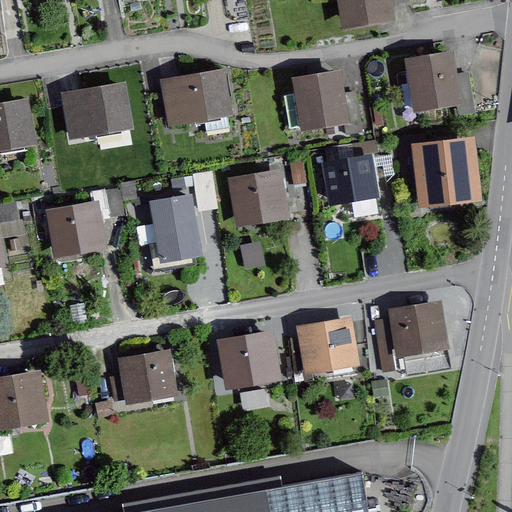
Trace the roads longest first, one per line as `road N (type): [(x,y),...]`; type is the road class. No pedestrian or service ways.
road 1 (residential): [(0,70),(163,42),(271,60),(511,18)]
road 2 (residential): [(0,352),(493,267)]
road 3 (unknown): [(465,429),(95,511)]
road 4 (residential): [(493,267),(445,511)]
road 5 (residential): [(511,110),(493,267)]
